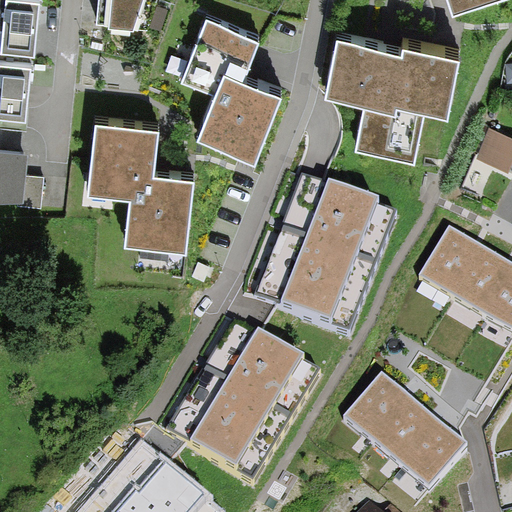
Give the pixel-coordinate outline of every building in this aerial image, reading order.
[(40,0),(0,0),(0,33),(4,34),(2,49),(35,52),(40,0)] [(100,0),(99,18),(147,21),(154,0),(100,0)] [(254,34),(209,16),(186,74),(219,88),(203,129),(253,150),(278,89),(238,73),(254,34)] [(404,47),(338,35),(328,90),(368,98),(359,141),(414,152),(424,101),(447,106),(457,51),(406,41),(404,47)] [(34,62),(0,58),(0,111),(28,115),(34,62)] [(157,121),(97,114),(89,187),(130,192),(125,237),(188,244),(196,172),(152,168),(157,121)] [(477,156),(506,167),(511,152),(511,136),(488,127),(477,156)] [(29,148),(0,145),(0,197),(19,200),(18,204),(42,206),(45,174),(27,173),(29,148)] [(392,219),(301,184),(259,298),(350,330),(392,219)] [(511,344),(511,277),(448,236),(418,282),(447,301),(423,339),(489,381),(511,344)] [(318,378),(235,324),(165,431),(249,484),(318,378)] [(478,430),(390,360),(339,421),(428,492),(478,430)] [(212,511),(215,510),(140,446),(83,511),(212,511)] [(396,511),(391,507),(386,511),(382,511),(371,500),(357,511),(396,511)]
